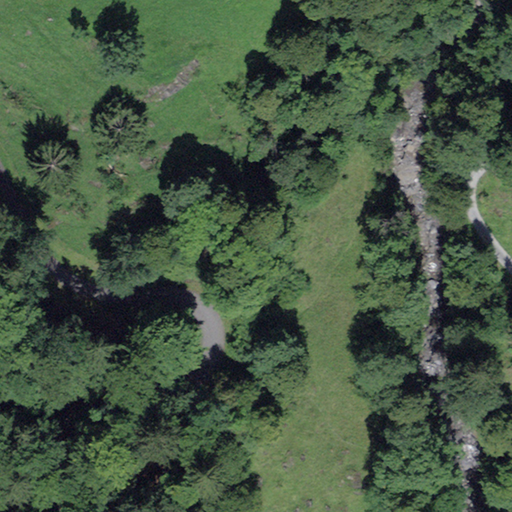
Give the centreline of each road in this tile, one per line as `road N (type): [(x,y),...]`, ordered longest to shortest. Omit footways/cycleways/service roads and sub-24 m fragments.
road 1 (unclassified): [(0,171),(31,271),(53,301),(89,309),(170,294),(201,306),(218,345),(217,361),(198,385),(102,411),(61,413),(0,391)]
road 2 (track): [(511,102),(477,123),(467,164),(481,217),(511,257)]
